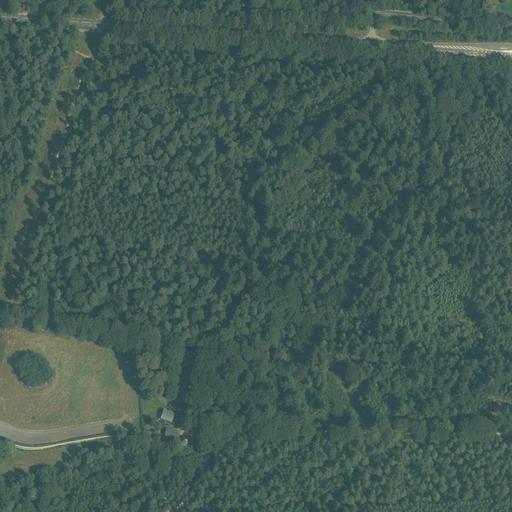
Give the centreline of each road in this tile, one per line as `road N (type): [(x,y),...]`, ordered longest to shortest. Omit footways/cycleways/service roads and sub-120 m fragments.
road 1 (track): [(299,342),(417,189),(445,171),(454,112),(399,104),(329,131),(296,113),(228,101)]
road 2 (primary): [(468,48),(0,16)]
road 3 (unknown): [(0,305),(19,308),(86,269),(174,299),(263,309),(284,320),(299,342)]
road 4 (track): [(239,431),(511,431)]
road 5 (track): [(167,511),(156,439),(113,435),(39,448),(0,441)]
road 6 (track): [(289,357),(337,375),(380,432),(361,511)]
road 7 (track): [(93,59),(96,86),(228,101)]
road 8 (unknown): [(486,8),(471,21),(378,14),(370,42)]
